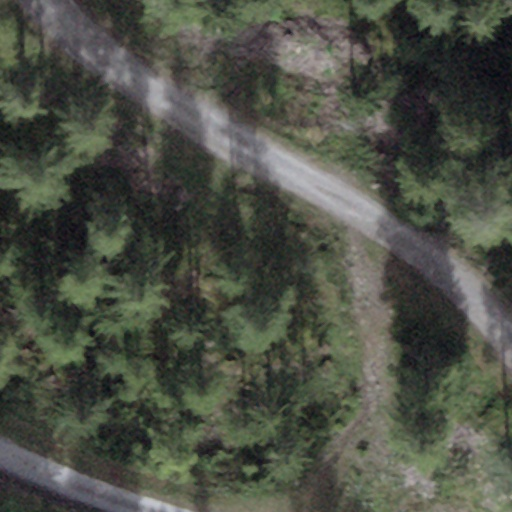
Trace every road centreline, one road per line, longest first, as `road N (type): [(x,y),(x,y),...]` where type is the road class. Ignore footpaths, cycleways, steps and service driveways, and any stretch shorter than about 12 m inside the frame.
road 1 (track): [(32,0),(487,306),(511,344)]
road 2 (track): [(138,511),(0,453)]
